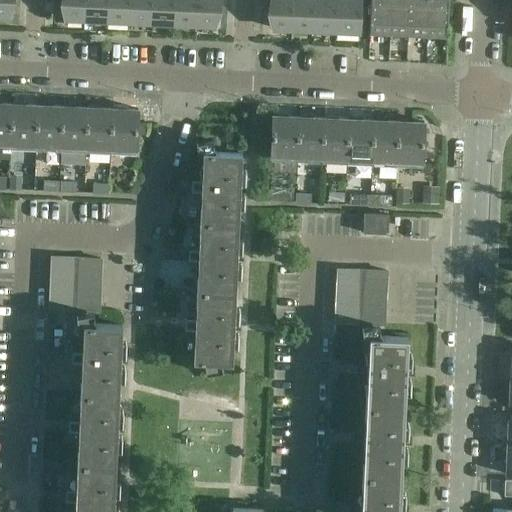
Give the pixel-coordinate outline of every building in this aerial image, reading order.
[(0,0),(0,15),(8,16),(13,0),(0,0)] [(84,19),(84,0),(65,0),(66,1),(62,1),(61,1),(65,18),(84,19)] [(84,0),(84,19),(106,20),(107,0),(84,0)] [(107,0),(106,20),(129,21),(129,0),(107,0)] [(129,0),(129,21),(151,22),(151,0),(129,0)] [(151,0),(151,22),(173,23),(173,0),(151,0)] [(173,0),(173,23),(195,24),(196,0),(173,0)] [(196,0),(195,24),(214,25),(220,9),(218,8),(218,9),(215,8),(215,0),(196,0)] [(291,29),(292,0),(273,0),(273,11),(270,11),(270,10),(268,11),(272,28),(291,29)] [(292,0),(291,29),(313,30),(314,0),(292,0)] [(314,0),(313,30),(336,31),(337,0),(314,0)] [(337,0),(336,31),(358,32),(359,0),(337,0)] [(389,0),(370,0),(369,42),(370,42),(370,33),(388,33),(389,0)] [(409,0),(389,0),(388,33),(407,34),(409,0)] [(428,0),(409,0),(407,34),(427,35),(428,0)] [(447,0),(428,0),(427,35),(446,36),(445,46),(447,45),(447,0)] [(12,104),(0,102),(0,149),(10,150),(12,104)] [(38,104),(12,104),(10,150),(36,151),(38,104)] [(36,151),(60,152),(62,105),(38,104),(36,151)] [(79,106),(62,105),(60,152),(85,153),(87,106),(79,106)] [(113,107),(87,106),(85,153),(110,154),(113,107)] [(138,108),(113,107),(110,154),(136,155),(137,136),(138,124),(138,108)] [(298,116),(274,115),(273,115),(271,162),(296,163),(298,116)] [(323,117),(298,116),(296,163),(321,164),(323,117)] [(348,118),(323,117),(321,164),(346,165),(348,118)] [(367,119),(348,118),(346,165),(371,166),(373,119),(367,119)] [(392,120),(373,119),(371,166),(396,167),(398,120),(392,120)] [(415,121),(398,120),(396,167),(423,168),(424,121),(415,121)] [(238,223),(240,170),(241,153),(214,152),(212,141),(195,143),(201,182),(192,182),(192,192),(201,192),(199,221),(238,223)] [(93,182),(92,193),(108,193),(108,182),(93,182)] [(294,188),(270,187),(269,201),(293,202),(294,188)] [(344,193),(328,192),(328,203),(343,204),(344,193)] [(297,193),(297,202),(310,203),(310,194),(297,193)] [(349,194),(348,205),(369,206),(369,195),(349,194)] [(391,206),(392,196),(369,195),(369,206),(391,206)] [(387,234),(387,214),(364,213),(363,233),(387,234)] [(235,293),(238,223),(199,221),(198,251),(189,251),(188,261),(198,261),(196,291),(235,293)] [(52,270),(76,271),(77,258),(52,257),(52,270)] [(101,259),(77,258),(76,271),(100,273),(101,259)] [(337,282),(362,283),(363,270),(338,269),(337,282)] [(52,270),(51,285),(76,285),(76,271),(52,270)] [(386,284),(386,271),(363,270),(362,283),(386,284)] [(100,286),(100,273),(76,271),(76,285),(100,286)] [(337,282),(337,296),(361,297),(362,283),(337,282)] [(385,298),(386,284),(362,283),(361,297),(385,298)] [(51,285),(50,298),(75,299),(76,285),(51,285)] [(99,300),(100,286),(76,285),(75,299),(99,300)] [(232,364),(234,324),(235,293),(196,291),(195,321),(186,320),(185,330),(194,331),(193,362),(204,362),(206,374),(223,371),(221,363),(232,364)] [(337,296),(336,309),(361,310),(361,297),(337,296)] [(384,311),(385,298),(361,297),(361,310),(384,311)] [(50,298),(50,310),(75,311),(75,299),(50,298)] [(99,312),(99,300),(75,299),(75,311),(99,312)] [(335,322),(360,323),(361,310),(336,309),(335,322)] [(384,323),(384,311),(361,310),(360,323),(384,323)] [(80,394),(119,395),(122,325),(95,323),(93,312),(76,314),(82,352),(81,353),(72,353),(72,363),(81,363),(80,394)] [(405,407),(406,366),(408,337),(381,336),(380,325),(363,328),(368,365),(368,366),(356,365),(356,375),(368,376),(366,405),(405,407)] [(116,465),(119,395),(80,394),(78,422),(69,422),(69,432),(78,432),(77,463),(116,465)] [(366,405),(365,435),(353,434),(353,444),(365,445),(363,476),(402,478),(405,407),(366,405)] [(113,511),(116,465),(77,463),(75,492),(66,492),(66,502),(75,502),(74,511),(113,511)] [(400,511),(402,478),(363,476),(362,504),(350,504),(349,511),(400,511)]
